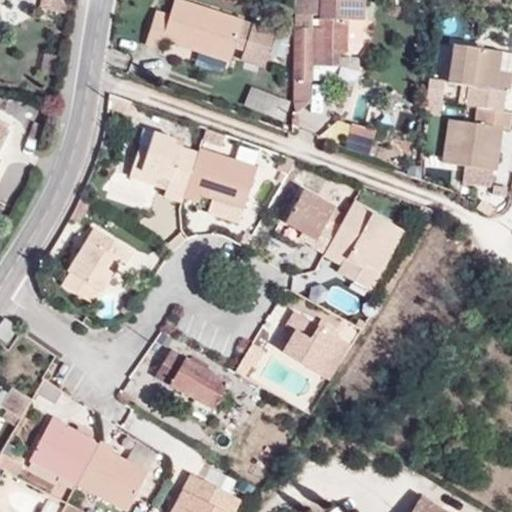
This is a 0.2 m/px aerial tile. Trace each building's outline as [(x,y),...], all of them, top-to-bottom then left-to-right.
[(235,47),(245,20),(181,0),(174,0),(170,14),(156,11),(146,44),(160,50),(164,41),(230,63),(235,47)] [(297,114),(311,103),(310,81),(314,81),(314,65),(323,65),(323,52),(348,53),(349,20),(364,20),(364,0),(296,0),(293,109),(297,114)] [(244,49),(252,22),(245,20),(235,47),(244,49)] [(280,31),(252,22),(244,49),(240,61),(268,70),(280,31)] [(466,105),(476,107),(502,111),(505,91),(496,90),(499,71),(501,52),(453,45),(448,83),(469,86),(466,105)] [(508,72),(499,71),(496,90),(505,91),(508,72)] [(255,87),(248,104),(278,115),(285,98),(255,87)] [(511,112),(502,111),(476,107),(474,123),(450,119),(443,162),(479,168),(497,171),(503,128),(511,130),(511,115),(511,112)] [(366,152),(371,130),(350,124),(344,146),(366,152)] [(183,197),(197,152),(173,144),(175,139),(154,131),(149,145),(141,142),(129,177),(159,187),(162,178),(169,181),(164,195),(181,202),(183,197)] [(258,167),(198,149),(197,152),(183,197),(198,202),(201,195),(224,202),(244,208),(258,167)] [(497,171),(479,168),(476,184),(494,188),(497,171)] [(374,193),(361,188),(356,197),(370,202),(374,193)] [(311,247),(323,254),(341,223),(330,216),(335,208),(303,191),(285,222),(315,239),(311,247)] [(239,224),(244,208),(224,202),(219,217),(239,224)] [(323,254),(323,256),(340,265),(337,271),(370,291),(403,232),(352,204),(341,223),(323,254)] [(133,252),(94,228),(66,271),(83,280),(99,290),(101,291),(113,273),(106,268),(113,256),(125,264),(133,252)] [(91,303),(99,290),(83,280),(74,294),(91,303)] [(316,371),(337,337),(294,311),(285,325),(293,330),(281,351),(316,371)] [(2,317),(0,320),(0,336),(6,341),(17,327),(2,317)] [(350,345),(337,337),(316,371),(330,379),(350,345)] [(169,384),(184,359),(169,350),(155,375),(169,384)] [(228,384),(184,359),(169,384),(213,410),(228,384)] [(286,366),(281,387),(310,393),(315,373),(286,366)] [(15,388),(4,410),(22,420),(34,398),(15,388)] [(29,459),(77,484),(97,444),(65,428),(65,424),(52,417),(29,459)] [(97,444),(77,484),(127,511),(148,472),(112,453),(114,449),(99,442),(97,444)] [(232,511),(239,499),(192,474),(171,511),(232,511)] [(442,511),(419,498),(410,511),(442,511)]
